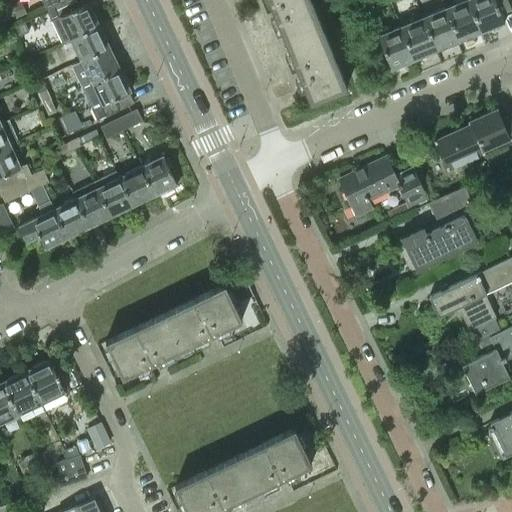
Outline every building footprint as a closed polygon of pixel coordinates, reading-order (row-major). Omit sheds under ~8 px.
[(42,0),(46,9),(64,0),(42,0)] [(86,0),(64,0),(46,9),(51,21),(62,42),(69,38),(69,39),(99,24),(89,2),(88,2),(86,0)] [(267,0),(284,41),(321,26),(310,0),(267,0)] [(481,32),(467,0),(461,0),(445,7),(459,41),(481,32)] [(511,8),(507,0),(467,0),(481,32),(504,23),(500,13),(511,8)] [(459,41),(445,7),(422,16),(436,50),(459,41)] [(436,50),(422,16),(400,25),(414,60),(436,50)] [(24,22),(15,26),(20,35),(29,31),(24,22)] [(80,61),(110,46),(99,24),(69,39),(80,61)] [(414,60),(400,25),(377,35),(391,69),(414,60)] [(347,87),(321,26),(284,41),(310,102),(347,87)] [(90,82),(120,68),(110,46),(80,61),(90,82)] [(28,70),(36,67),(31,56),(23,59),(28,70)] [(36,67),(28,70),(33,81),(41,78),(36,67)] [(90,82),(81,87),(92,108),(97,119),(132,102),(132,101),(127,92),(131,90),(120,68),(90,82)] [(38,92),(46,89),(41,78),(33,81),(38,92)] [(43,103),(51,100),(46,89),(38,92),(43,103)] [(51,100),(43,103),(48,115),(56,111),(51,100)] [(496,108),(469,121),(470,124),(434,140),(447,170),(484,153),(483,149),(508,138),(511,146),(511,145),(511,114),(501,119),(496,108)] [(141,120),(136,109),(107,123),(113,134),(141,120)] [(0,149),(11,145),(18,141),(8,119),(1,122),(0,122),(0,149)] [(113,134),(107,123),(101,126),(106,137),(113,134)] [(71,150),(82,144),(78,137),(67,142),(71,150)] [(71,150),(67,142),(56,148),(60,155),(71,150)] [(0,189),(30,175),(26,165),(21,167),(11,145),(0,149),(0,189)] [(140,165),(154,195),(177,184),(168,167),(171,166),(167,157),(164,158),(162,155),(140,165)] [(412,165),(395,173),(387,157),(338,181),(354,215),(372,206),(368,197),(397,184),(409,210),(429,201),(412,165)] [(118,176),(133,206),(154,195),(140,165),(118,176)] [(35,173),(40,185),(42,184),(47,182),(42,170),(35,173)] [(93,180),(111,216),(133,206),(118,176),(115,170),(93,180)] [(40,185),(35,173),(30,175),(0,189),(0,190),(5,201),(31,189),(40,185)] [(474,242),(461,216),(475,209),(468,196),(483,189),(478,178),(414,209),(415,210),(432,202),(443,223),(425,232),(423,226),(400,237),(416,271),(474,242)] [(75,197),(89,227),(111,216),(93,180),(71,191),(75,197)] [(40,185),(31,189),(39,207),(50,201),(42,184),(40,185)] [(53,208),(67,238),(89,227),(75,197),(53,208)] [(67,238),(53,208),(50,201),(39,207),(42,213),(18,225),(26,242),(39,236),(45,248),(67,238)] [(511,258),(511,257),(428,296),(438,317),(458,307),(469,330),(471,329),(477,343),(489,337),(500,331),(494,318),(496,317),(485,295),(511,281),(511,258)] [(243,275),(232,280),(241,300),(253,295),(243,275)] [(224,284),(164,312),(182,348),(207,336),(208,340),(218,336),(216,332),(242,320),(231,299),(236,297),(231,286),(227,288),(224,284)] [(157,360),(182,348),(164,312),(105,341),(107,346),(103,348),(108,358),(112,356),(122,377),(148,365),(149,368),(159,364),(157,360)] [(495,348),(461,364),(475,393),(508,377),(509,376),(502,361),(511,355),(511,325),(500,331),(489,337),(495,348)] [(25,369),(41,403),(65,392),(63,387),(67,386),(62,375),(59,376),(57,372),(56,373),(49,357),(25,369)] [(41,403),(25,369),(1,380),(18,415),(41,403)] [(0,380),(0,423),(18,415),(1,380),(0,380)] [(487,427),(502,457),(511,452),(511,410),(489,422),(491,425),(487,427)] [(97,448),(110,441),(101,422),(87,429),(97,448)] [(234,456),(251,492),(276,481),(278,484),(283,482),(287,480),(286,476),(311,464),(301,443),(305,441),(300,431),(296,433),(294,428),(234,456)] [(76,442),(81,452),(90,448),(85,438),(76,442)] [(57,462),(60,473),(83,466),(79,455),(76,446),(64,450),(67,459),(57,462)] [(33,453),(24,458),(33,475),(42,471),(33,453)] [(251,492),(234,456),(174,485),(177,490),(173,492),(177,502),(182,500),(187,511),(210,511),(217,509),(218,511),(220,511),(224,510),(229,508),(227,504),(251,492)] [(83,466),(60,473),(52,476),(55,487),(87,477),(83,466)] [(25,486),(29,497),(38,494),(34,482),(25,486)] [(29,497),(25,486),(16,489),(20,500),(29,497)] [(60,511),(100,511),(93,497),(60,511)]
